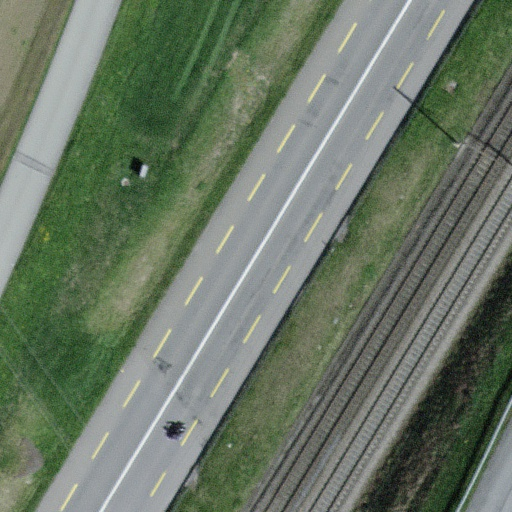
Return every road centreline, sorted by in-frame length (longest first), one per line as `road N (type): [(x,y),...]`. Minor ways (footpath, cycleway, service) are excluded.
road 1 (primary): [(99,511),(411,0)]
road 2 (residential): [(0,252),(100,0)]
